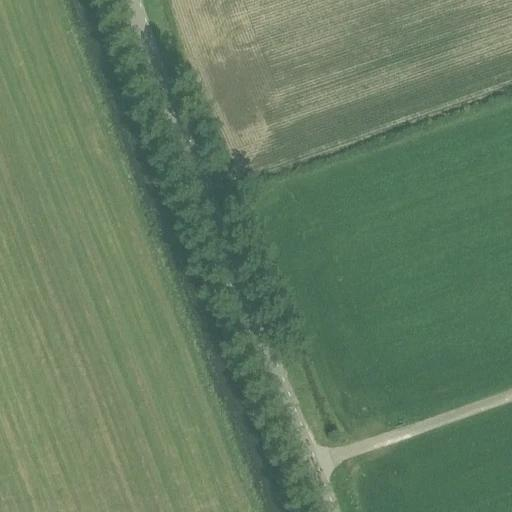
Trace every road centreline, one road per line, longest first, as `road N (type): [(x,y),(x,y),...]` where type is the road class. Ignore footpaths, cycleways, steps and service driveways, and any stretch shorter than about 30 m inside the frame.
road 1 (tertiary): [(311,465),(134,0)]
road 2 (unclassified): [(311,465),(511,395)]
